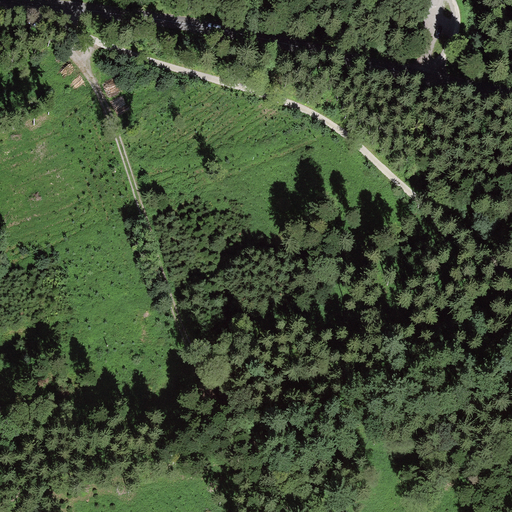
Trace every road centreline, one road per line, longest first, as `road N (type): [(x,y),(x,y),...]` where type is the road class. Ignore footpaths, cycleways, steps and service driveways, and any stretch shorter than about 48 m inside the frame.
road 1 (track): [(75,6),(74,29),(174,307),(239,442),(293,511)]
road 2 (tertiary): [(511,93),(223,30),(0,0)]
road 3 (track): [(511,277),(342,131),(293,104),(74,29)]
